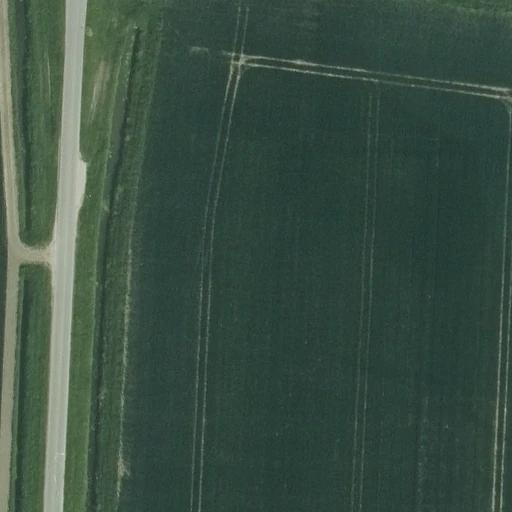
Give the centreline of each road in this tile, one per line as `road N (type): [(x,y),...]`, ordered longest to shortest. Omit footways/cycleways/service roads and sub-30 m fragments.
road 1 (unclassified): [(53,511),(75,0)]
road 2 (track): [(237,0),(511,34)]
road 3 (track): [(67,184),(89,165),(115,0)]
